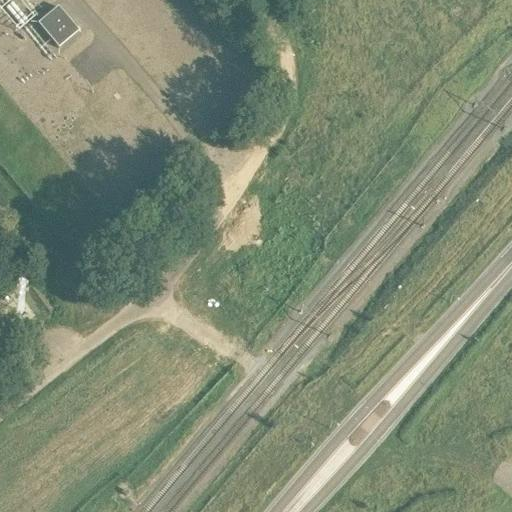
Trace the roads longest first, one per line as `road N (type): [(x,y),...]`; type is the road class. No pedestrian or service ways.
road 1 (residential): [(0,411),(150,302),(244,177),(275,120)]
road 2 (secondary): [(511,259),(288,511)]
road 3 (track): [(275,120),(288,82),(283,46),(258,0)]
